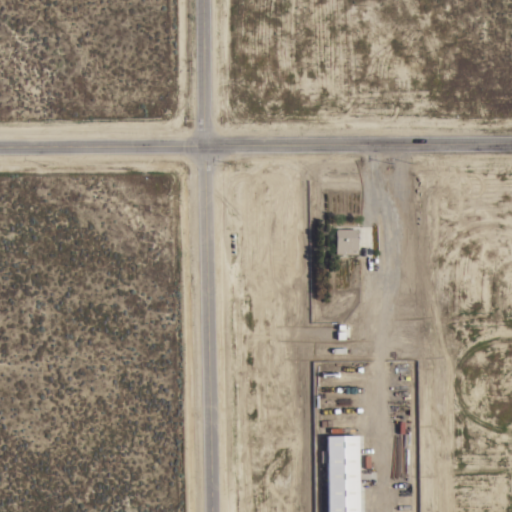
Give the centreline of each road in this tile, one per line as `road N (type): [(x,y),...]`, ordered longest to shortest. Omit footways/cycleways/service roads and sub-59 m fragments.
road 1 (tertiary): [(199,0),(212,511)]
road 2 (tertiary): [(511,143),(0,145)]
